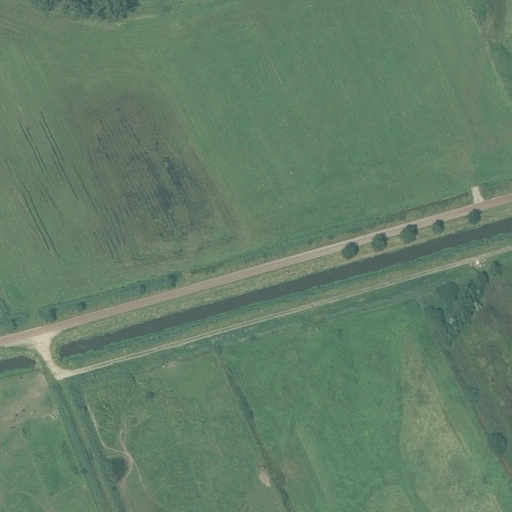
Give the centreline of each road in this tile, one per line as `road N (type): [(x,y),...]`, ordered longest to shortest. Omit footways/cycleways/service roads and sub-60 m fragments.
road 1 (track): [(60,380),(511,248)]
road 2 (track): [(37,331),(112,511)]
